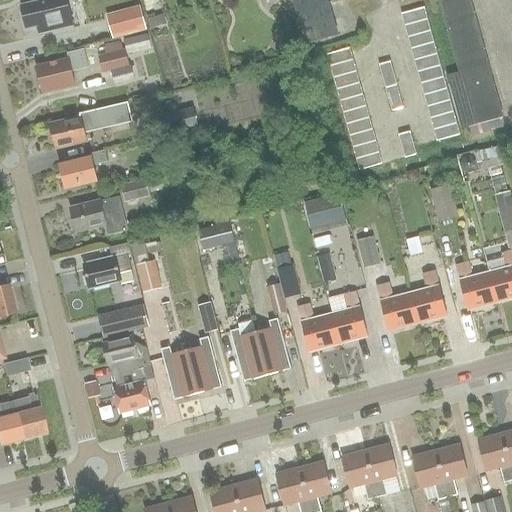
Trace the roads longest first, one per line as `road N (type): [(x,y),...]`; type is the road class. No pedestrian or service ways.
road 1 (residential): [(511,361),(93,471)]
road 2 (residential): [(93,471),(16,164)]
